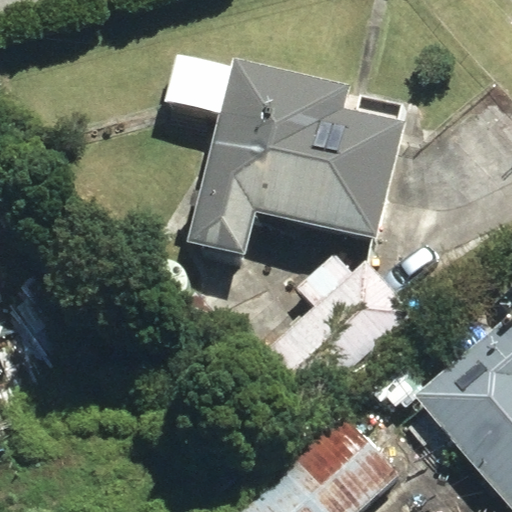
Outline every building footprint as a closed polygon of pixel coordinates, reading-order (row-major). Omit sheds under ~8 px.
[(191,250),(249,264),(259,220),(381,249),(408,131),(347,117),(352,94),(236,66),(191,250)] [(300,292),(317,311),(230,385),(270,433),(409,316),(369,268),(355,279),(337,260),(300,292)] [(199,342),(234,380),(263,353),(228,314),(199,342)] [(511,320),(419,399),(511,509),(511,320)] [(239,511),(317,511),(282,474),(239,511)]
